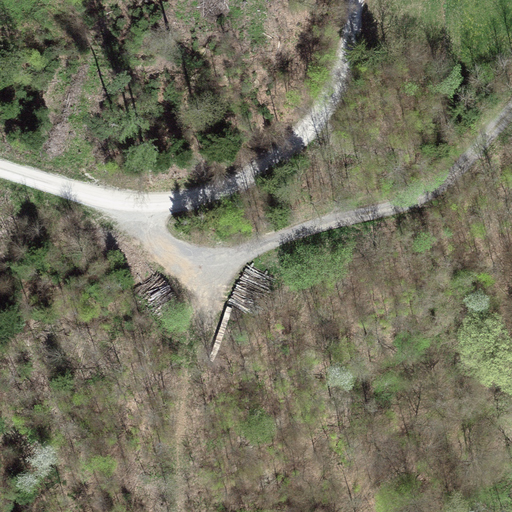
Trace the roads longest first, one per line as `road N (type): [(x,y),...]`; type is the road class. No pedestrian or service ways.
road 1 (track): [(0,166),(143,202),(231,187),(311,125),(350,49),(357,0)]
road 2 (track): [(511,112),(424,196),(262,246),(204,255),(154,240),(143,202)]
road 3 (track): [(311,125),(354,148),(406,145),(437,124),(453,0)]
road 4 (track): [(204,255),(178,464),(180,511)]
